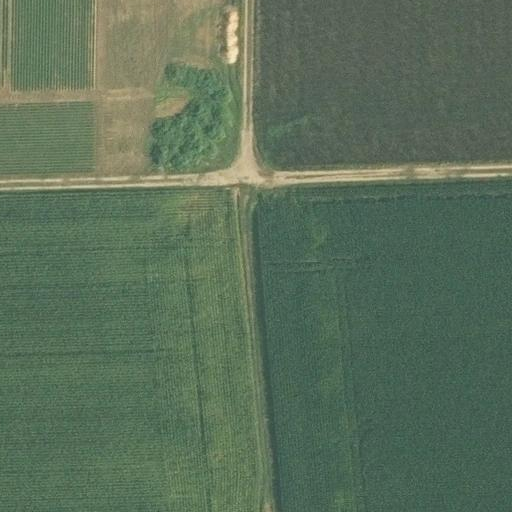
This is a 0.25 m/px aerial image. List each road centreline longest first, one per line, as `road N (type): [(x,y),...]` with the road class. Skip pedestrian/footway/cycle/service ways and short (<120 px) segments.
road 1 (track): [(279,511),(250,178),(249,0)]
road 2 (track): [(511,170),(0,185)]
